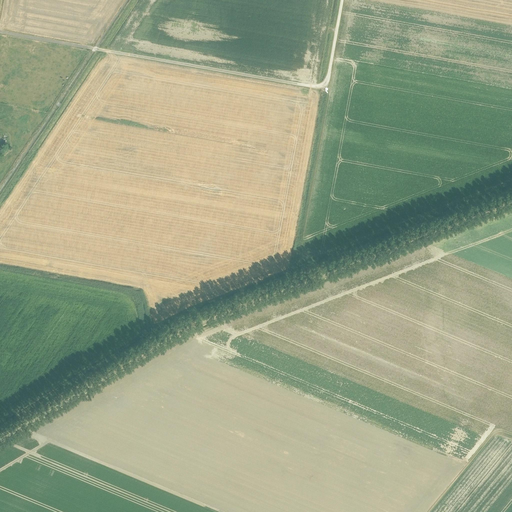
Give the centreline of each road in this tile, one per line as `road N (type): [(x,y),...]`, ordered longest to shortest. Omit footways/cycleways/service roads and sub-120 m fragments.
road 1 (track): [(0,442),(180,333),(511,204)]
road 2 (track): [(0,32),(322,87)]
road 3 (track): [(511,433),(492,435),(428,511)]
